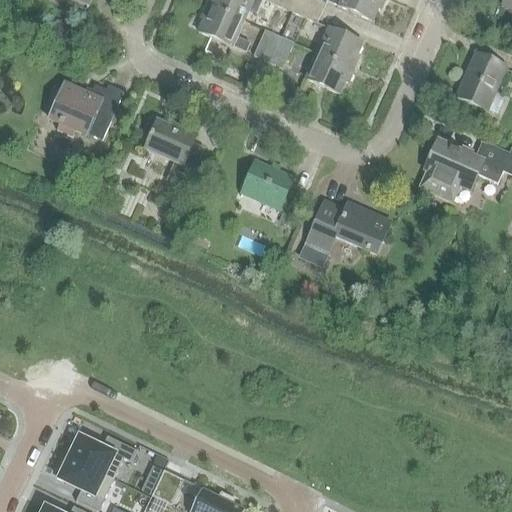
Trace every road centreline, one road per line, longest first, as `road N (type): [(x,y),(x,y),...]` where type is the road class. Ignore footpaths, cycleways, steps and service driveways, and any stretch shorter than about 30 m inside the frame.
road 1 (residential): [(148,0),(134,33),(137,63),(356,164),(378,153),(448,0)]
road 2 (residential): [(44,409),(66,392),(86,394),(279,489),(295,511)]
